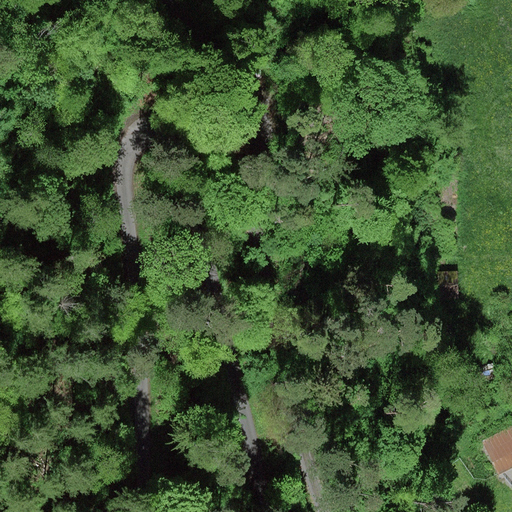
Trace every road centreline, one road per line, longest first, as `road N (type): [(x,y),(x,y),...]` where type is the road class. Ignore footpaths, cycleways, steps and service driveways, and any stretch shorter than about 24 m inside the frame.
road 1 (unclassified): [(147,511),(153,373),(129,156),(136,134),(152,124),(168,127),(180,146),(280,511)]
road 2 (track): [(327,511),(304,456),(271,312),(245,97),(167,0)]
